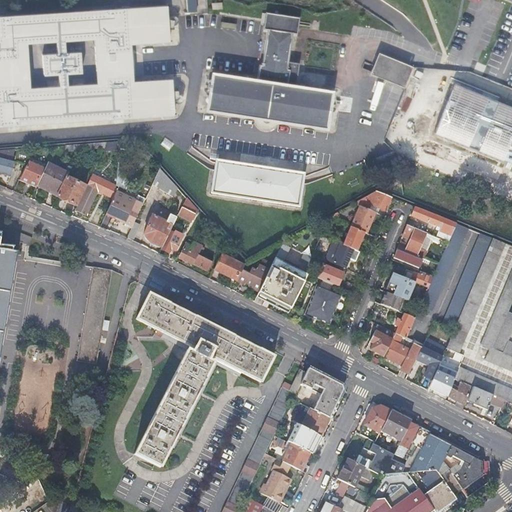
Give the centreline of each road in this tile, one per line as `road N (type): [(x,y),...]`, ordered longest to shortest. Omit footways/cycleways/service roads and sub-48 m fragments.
road 1 (residential): [(0,201),(337,359)]
road 2 (residential): [(368,374),(511,451)]
road 3 (residential): [(397,214),(337,359)]
road 4 (residential): [(301,511),(368,374)]
